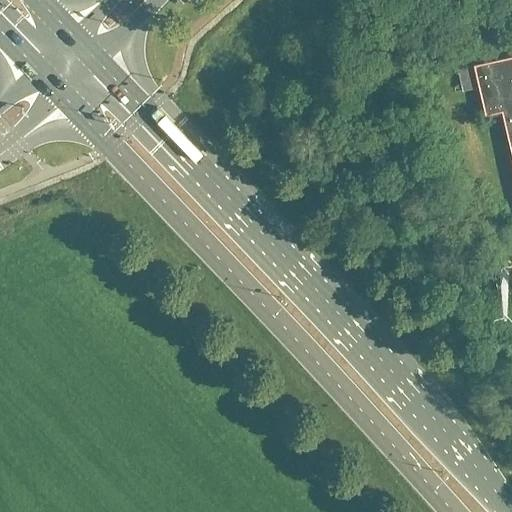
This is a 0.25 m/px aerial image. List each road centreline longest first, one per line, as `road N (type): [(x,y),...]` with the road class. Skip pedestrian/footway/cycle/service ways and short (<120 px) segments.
road 1 (primary): [(500,511),(355,341),(95,62)]
road 2 (primary): [(59,95),(444,511)]
